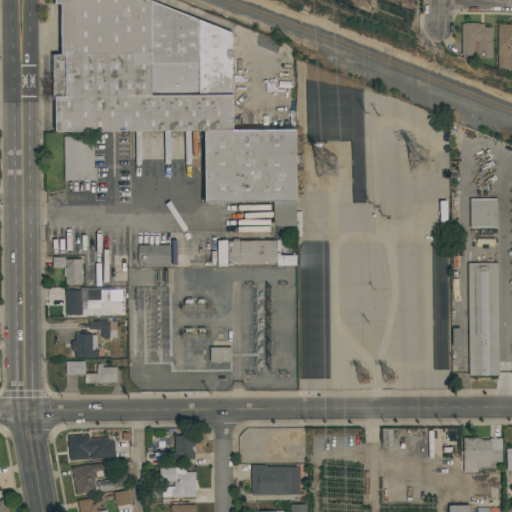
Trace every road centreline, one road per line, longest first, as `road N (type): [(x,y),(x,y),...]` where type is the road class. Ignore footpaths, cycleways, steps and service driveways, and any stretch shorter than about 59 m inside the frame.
road 1 (tertiary): [(0,412),(511,409)]
road 2 (secondary): [(42,511),(26,413),(23,112)]
